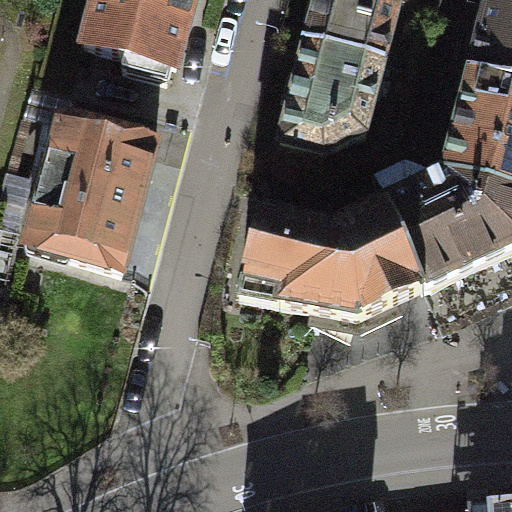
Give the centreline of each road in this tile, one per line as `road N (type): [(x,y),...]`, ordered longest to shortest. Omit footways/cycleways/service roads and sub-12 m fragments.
road 1 (residential): [(256,0),(195,234),(160,405),(152,507)]
road 2 (residential): [(511,429),(381,439),(152,507)]
